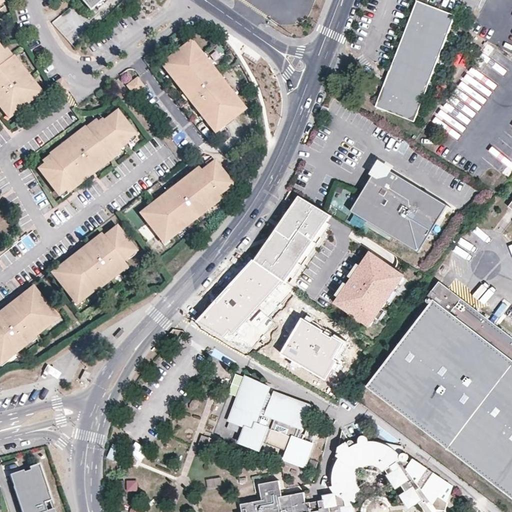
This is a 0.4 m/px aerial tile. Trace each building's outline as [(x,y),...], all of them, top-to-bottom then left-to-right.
[(80,0),(90,11),(95,8),(98,11),(99,11),(106,5),(103,1),(104,0),(80,0)] [(419,0),(376,107),(416,123),(457,16),(419,0)] [(91,20),(100,12),(99,11),(98,11),(95,8),(90,11),(86,15),(91,20)] [(240,102),(194,45),(191,47),(187,42),(162,62),(176,79),(174,81),(200,114),(202,111),(217,130),(242,110),(238,104),(240,102)] [(1,50),(0,48),(0,105),(4,110),(6,108),(10,113),(37,92),(33,87),(35,86),(27,75),(25,77),(21,72),(23,71),(15,60),(13,62),(9,56),(10,56),(3,48),(1,50)] [(176,79),(162,62),(159,64),(174,81),(176,79)] [(145,86),(139,79),(129,86),(135,94),(145,86)] [(68,92),(61,82),(53,87),(60,98),(68,92)] [(123,138),(131,132),(113,109),(101,119),(100,117),(95,120),(93,118),(83,126),(84,128),(80,131),(79,129),(68,137),(70,139),(65,143),(64,141),(53,149),(54,151),(49,155),(48,154),(40,161),(42,163),(37,167),(56,193),(62,188),(64,191),(72,185),(70,182),(74,179),(76,182),(103,161),(101,158),(105,155),(107,158),(117,149),(115,147),(124,140),(123,138)] [(217,130),(202,111),(200,114),(214,132),(217,130)] [(197,172),(214,159),(211,155),(194,168),(197,172)] [(215,195),(232,182),(214,159),(197,172),(194,168),(173,185),(174,186),(188,203),(195,213),(197,215),(218,199),(215,195)] [(391,171),(392,168),(379,160),(371,173),(373,175),(375,176),(378,176),(381,177),(383,176),(385,176),(386,175),(389,173),(391,171)] [(448,205),(391,171),(389,173),(386,175),(385,176),(383,176),(381,177),(378,176),(375,176),(373,175),(351,212),(419,253),(448,205)] [(218,199),(235,185),(232,182),(215,195),(218,199)] [(195,213),(188,203),(174,186),(173,185),(146,207),(148,209),(142,214),(161,239),(167,235),(169,238),(197,215),(195,213)] [(301,198),(256,263),(285,283),(287,284),(333,218),(301,198)] [(124,253),(132,247),(115,225),(98,238),(96,236),(69,256),(71,259),(67,262),(65,260),(57,266),(59,269),(53,273),(73,298),(79,294),(81,296),(89,290),(88,289),(93,285),(95,287),(106,279),(104,277),(109,274),(110,275),(121,267),(119,265),(124,262),(121,258),(126,254),(124,253)] [(337,305),(371,328),(406,278),(372,254),(337,305)] [(256,263),(255,262),(230,290),(231,291),(220,303),(219,302),(198,324),(230,343),(285,283),(256,263)] [(511,337),(439,281),(428,296),(432,300),(366,387),(511,498),(511,337)] [(230,290),(219,302),(220,303),(231,291),(230,290)] [(0,359),(1,359),(3,361),(13,352),(12,350),(17,347),(18,349),(28,340),(27,338),(31,335),(32,336),(49,323),(44,317),(49,313),(35,294),(29,298),(25,292),(8,306),(9,306),(5,310),(4,309),(0,311),(0,359)] [(49,313),(44,317),(49,323),(54,319),(49,313)] [(325,333),(304,321),(283,356),(328,383),(339,363),(336,361),(346,345),(335,338),(334,340),(325,335),(325,333)] [(90,373),(85,371),(80,380),(86,382),(90,373)] [(286,403),(274,398),(269,412),(263,410),(271,390),(247,379),(246,382),(239,401),(250,406),(247,413),(236,409),(231,423),(247,429),(241,445),(261,453),(264,445),(268,446),(273,432),(290,439),(285,452),(289,454),(286,462),(293,464),(306,469),(314,446),(304,442),(306,437),(302,436),(311,412),(299,408),(300,404),(287,399),(286,403)] [(250,406),(239,401),(236,409),(247,413),(250,406)] [(426,498),(432,505),(452,486),(439,477),(436,481),(431,477),(434,473),(414,459),(412,460),(412,459),(411,458),(409,456),(407,455),(404,454),(403,454),(401,455),(396,453),(398,446),(377,442),(376,443),(369,441),(368,439),(365,437),(364,437),(361,437),(359,438),(358,440),(358,443),(358,444),(353,446),(353,444),(353,443),(352,441),(350,441),(349,441),(341,430),(335,457),(337,458),(335,462),(333,467),(332,474),(331,479),(331,484),(331,487),(329,487),(333,495),(322,496),(323,505),(328,508),(328,511),(354,511),(353,504),(351,503),(349,502),(348,500),(345,497),(354,491),(352,487),(351,483),(350,478),(351,475),(353,471),(356,467),(360,464),(359,462),(363,461),(368,459),(371,460),(376,460),(379,461),(383,463),(386,465),(388,468),(385,471),(388,475),(386,476),(392,484),(400,485),(406,493),(400,497),(405,504),(413,506),(426,498)] [(216,457),(221,444),(211,441),(206,453),(216,457)] [(354,491),(358,489),(356,485),(354,482),(355,479),(355,475),(357,472),(359,470),(362,467),(365,467),(368,465),(374,465),(377,466),(381,469),(384,472),(385,471),(388,468),(386,465),(383,463),(379,461),(376,460),(371,460),(368,459),(363,461),(359,462),(360,464),(356,467),(353,471),(351,475),(350,478),(351,483),(352,487),(354,491)] [(25,469),(10,474),(23,511),(56,511),(55,508),(48,511),(45,502),(52,500),(40,464),(30,467),(31,470),(25,471),(25,469)] [(436,481),(439,477),(434,473),(431,477),(436,481)] [(208,488),(221,486),(220,476),(206,479),(208,488)] [(137,490),(135,478),(125,480),(127,491),(137,490)] [(400,485),(392,484),(400,497),(406,493),(400,485)] [(311,511),(313,507),(309,508),(309,507),(305,508),(303,497),(281,501),(279,485),(259,489),(262,505),(240,508),(240,511),(311,511)] [(445,511),(452,486),(432,505),(437,511),(445,511)] [(358,489),(354,491),(345,497),(348,500),(349,502),(351,503),(353,504),(358,489)]
